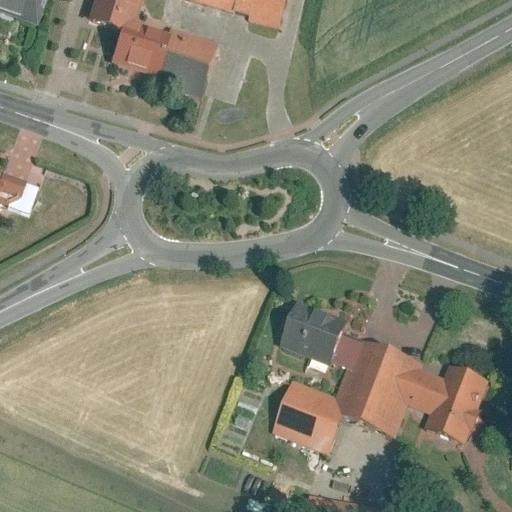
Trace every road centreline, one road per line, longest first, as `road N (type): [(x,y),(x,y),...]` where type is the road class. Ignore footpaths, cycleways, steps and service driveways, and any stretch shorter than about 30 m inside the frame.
road 1 (tertiary): [(315,154),(360,111),(511,25)]
road 2 (tertiary): [(134,238),(163,256),(242,258),(288,249),(331,223)]
road 3 (tertiary): [(331,223),(511,284)]
road 4 (tertiary): [(315,154),(151,169)]
road 5 (tertiary): [(0,108),(151,169)]
road 6 (tertiary): [(0,313),(134,238)]
